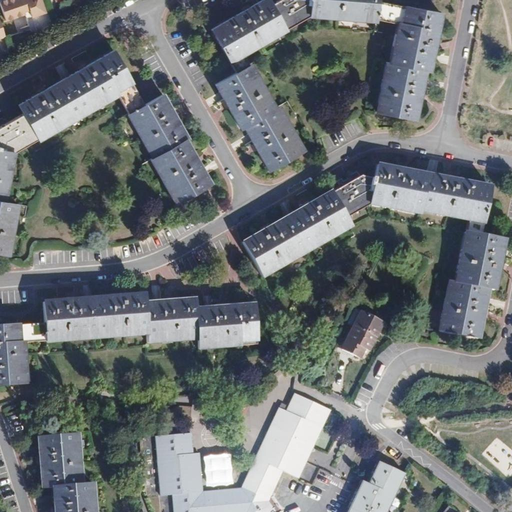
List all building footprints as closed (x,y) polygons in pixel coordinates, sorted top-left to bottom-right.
[(0,4),(6,21),(19,17),(17,13),(29,9),(32,18),(46,13),(41,0),(3,0),(0,1),(0,4)] [(351,19),(352,12),(364,13),(363,20),(375,21),(375,19),(397,22),(403,23),(402,33),(395,31),(392,47),(399,48),(397,54),(394,54),(391,64),(388,64),(388,63),(386,73),(390,74),(388,81),(382,80),(377,103),(384,105),(382,114),(415,120),(425,71),(428,71),(440,13),(402,5),(402,6),(377,1),(377,0),(276,0),(271,4),(268,0),(261,0),(210,30),(234,72),(214,84),(240,129),(243,127),(268,171),(298,154),(293,146),(299,142),(287,121),(281,125),(278,120),(281,118),(276,108),(275,109),(270,112),(265,104),(271,100),(258,78),(252,82),(249,76),(252,75),(247,65),(244,67),(235,51),(245,45),(249,51),(271,38),(267,32),(273,29),(274,32),(284,27),(285,30),(297,23),(296,20),(308,13),(319,14),(320,10),(326,10),(325,17),(351,19)] [(29,9),(17,13),(19,17),(24,15),(26,20),(32,18),(29,9)] [(296,20),(297,23),(308,16),(308,13),(296,20)] [(402,33),(403,23),(397,22),(395,31),(402,33)] [(267,32),(271,38),(285,30),(284,27),(274,32),(273,29),(267,32)] [(245,45),(235,51),(244,67),(247,65),(248,65),(242,55),(249,51),(245,45)] [(397,54),(399,48),(392,47),(388,64),(391,64),(394,54),(397,54)] [(63,122),(72,116),(82,111),(80,108),(85,104),(89,111),(110,98),(106,92),(114,88),(118,94),(129,112),(135,122),(138,120),(141,125),(135,129),(147,149),(153,146),(158,154),(156,155),(160,164),(154,167),(167,189),(173,186),(176,191),(173,193),(178,202),(197,192),(203,201),(211,196),(205,187),(211,184),(185,139),(187,138),(162,94),(143,105),(131,84),(132,83),(113,50),(17,105),(22,113),(0,125),(0,253),(1,253),(2,244),(9,245),(14,220),(7,219),(8,213),(12,214),(14,203),(5,201),(0,199),(0,191),(6,192),(11,168),(4,167),(5,161),(9,162),(11,151),(14,152),(15,152),(37,140),(34,134),(42,129),(46,135),(59,127),(56,121),(61,118),(63,122)] [(386,73),(388,63),(385,63),(382,80),(388,81),(390,74),(386,73)] [(249,76),(252,82),(258,78),(250,64),(248,65),(247,65),(252,75),(249,76)] [(118,94),(114,88),(106,92),(110,98),(118,94)] [(271,100),(265,104),(270,112),(275,109),(271,100)] [(382,114),(384,105),(377,103),(375,113),(382,114)] [(82,111),(72,116),(74,119),(89,111),(85,104),(80,108),(82,111)] [(278,120),(281,125),(287,121),(278,107),(276,108),(281,118),(278,120)] [(135,129),(141,125),(138,120),(135,122),(129,112),(127,114),(135,129)] [(74,119),(72,116),(63,122),(61,118),(56,121),(59,127),(74,119)] [(46,135),(42,129),(34,134),(37,140),(46,135)] [(304,151),(299,142),(293,146),(298,154),(304,151)] [(158,154),(153,146),(147,149),(152,158),(156,155),(158,154)] [(14,152),(11,151),(9,162),(5,161),(4,167),(11,168),(14,152)] [(160,164),(156,155),(152,158),(149,159),(154,167),(160,164)] [(409,210),(420,212),(420,209),(431,211),(431,207),(438,208),(436,215),(459,220),(461,213),(472,215),(469,233),(465,232),(463,232),(455,274),(462,275),(460,284),(454,283),(451,282),(449,293),(452,294),(451,300),(444,299),(440,322),(447,323),(445,333),(478,339),(487,290),(493,291),(504,240),(480,235),(489,187),(376,165),(373,179),(360,176),(330,193),(330,192),(241,243),(258,272),(266,267),(270,273),(291,261),(287,255),(293,252),(295,255),(304,250),(313,244),(311,241),(317,238),(320,244),(341,232),(338,226),(346,221),(345,218),(357,211),(356,209),(369,201),(369,198),(379,200),(377,207),(402,212),(404,205),(410,206),(409,210)] [(175,204),(178,202),(173,193),(176,191),(173,186),(167,189),(175,204)] [(379,200),(369,198),(369,201),(368,205),(377,207),(379,200)] [(356,209),(357,211),(368,205),(369,201),(356,209)] [(17,203),(14,203),(12,214),(8,213),(7,219),(14,220),(17,203)] [(419,215),(420,212),(409,210),(410,206),(404,205),(402,212),(419,215)] [(420,209),(420,212),(436,215),(438,208),(431,207),(431,211),(420,209)] [(461,213),(459,220),(467,221),(465,232),(469,233),(472,215),(461,213)] [(350,227),(346,221),(338,226),(341,232),(350,227)] [(313,244),(304,250),(305,252),(320,244),(317,238),(311,241),(313,244)] [(8,255),(9,245),(2,244),(1,253),(8,255)] [(305,252),(304,250),(295,255),(293,252),(287,255),(291,261),(305,252)] [(261,278),(270,273),(266,267),(258,272),(261,278)] [(462,275),(455,274),(454,283),(460,284),(462,275)] [(451,282),(447,282),(444,299),(451,300),(452,294),(449,293),(451,282)] [(0,385),(23,384),(23,373),(19,373),(18,367),(25,367),(24,352),(17,352),(16,343),(23,342),(23,341),(45,339),(44,336),(54,335),(54,342),(80,340),(79,333),(85,332),(86,336),(96,335),(107,334),(107,331),(113,330),(113,337),(138,335),(138,328),(146,327),(147,334),(147,340),(158,339),(158,335),(164,335),(164,342),(186,340),(185,333),(195,332),(195,339),(196,346),(206,345),(206,341),(212,341),(213,348),(229,347),(229,343),(239,342),(240,338),(253,337),(252,322),(255,322),(254,304),(196,308),(196,298),(144,303),(144,294),(42,302),(43,323),(18,325),(0,326),(0,385)] [(369,351),(383,323),(355,309),(348,323),(353,325),(341,349),(360,358),(364,349),(369,351)] [(253,337),(240,338),(240,342),(257,341),(255,322),(252,322),(253,337)] [(445,333),(447,323),(440,322),(438,332),(445,333)] [(107,334),(96,335),(97,338),(113,337),(113,330),(107,331),(107,334)] [(158,339),(147,340),(147,343),(164,342),(164,335),(158,335),(158,339)] [(213,348),(212,341),(206,341),(206,345),(196,346),(197,349),(213,348)] [(27,384),(25,367),(18,367),(19,373),(23,373),(23,384),(27,384)] [(281,511),(278,511),(275,511),(268,501),(282,471),(298,478),(330,410),(294,393),(286,411),(278,407),(241,488),(202,492),(199,453),(192,454),(190,434),(155,437),(160,495),(172,494),(173,511),(281,511)] [(94,511),(93,500),(86,501),(86,494),(89,494),(89,483),(82,484),(75,485),(74,475),(81,474),(79,450),(72,451),(71,445),(75,444),(74,434),(37,437),(41,489),(51,488),(53,511),(94,511)] [(385,511),(404,474),(378,461),(367,484),(361,481),(346,511),(385,511)]
